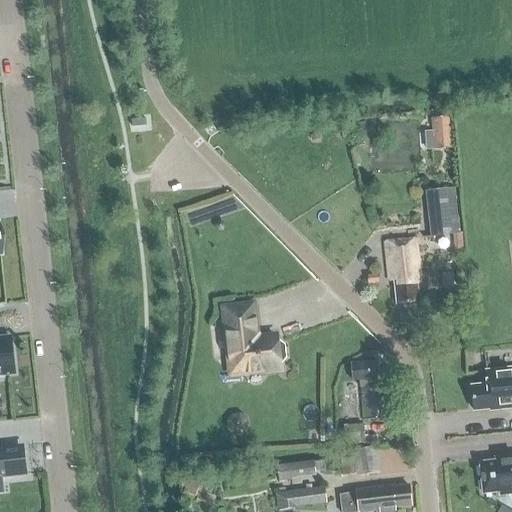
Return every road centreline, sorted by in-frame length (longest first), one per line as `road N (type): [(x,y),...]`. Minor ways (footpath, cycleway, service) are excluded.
road 1 (residential): [(8,0),(61,511)]
road 2 (unclassified): [(413,354),(165,112),(145,70),(138,0)]
road 3 (residential): [(427,511),(413,354)]
